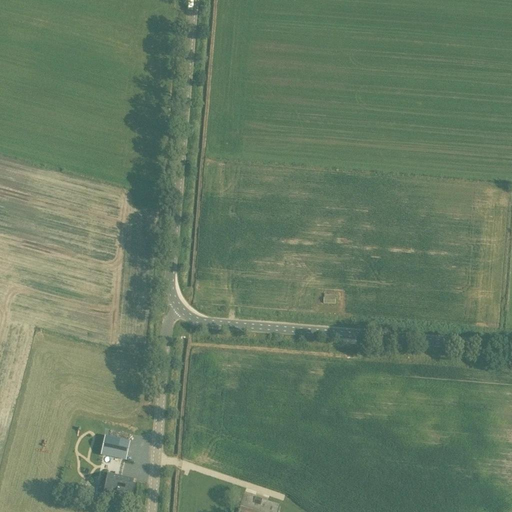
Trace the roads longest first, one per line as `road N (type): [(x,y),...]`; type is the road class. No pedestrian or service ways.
road 1 (tertiary): [(177,308),(200,322),(511,347)]
road 2 (tertiary): [(177,308),(168,287),(192,0)]
road 3 (unclassified): [(151,511),(165,332),(177,308)]
